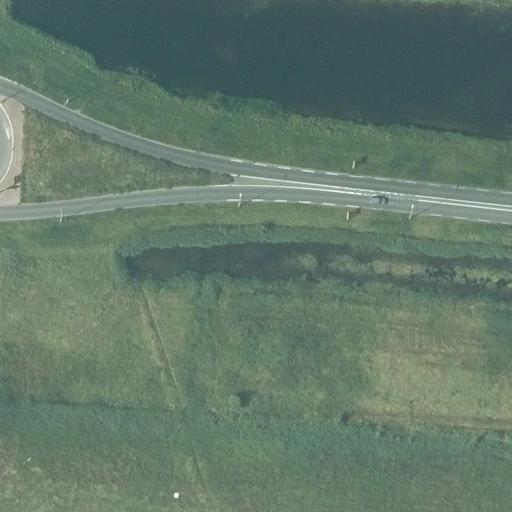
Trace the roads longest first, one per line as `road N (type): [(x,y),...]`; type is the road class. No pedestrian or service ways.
road 1 (primary): [(347,190),(183,160),(0,91)]
road 2 (primary): [(0,211),(347,190)]
road 3 (primary): [(347,190),(511,208)]
